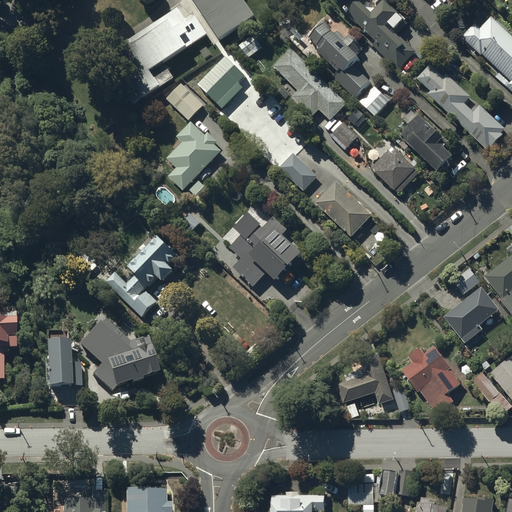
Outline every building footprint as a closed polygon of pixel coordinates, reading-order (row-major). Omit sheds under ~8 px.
[(191,0),(221,43),(255,19),(241,0),(191,0)] [(368,5),(362,0),(356,0),(344,13),(377,44),(374,47),(399,71),(416,53),(396,34),(405,24),(382,1),(377,6),(368,5)] [(111,57),(142,104),(175,82),(165,68),(209,38),(195,17),(187,22),(179,11),(111,57)] [(511,37),(493,20),(481,32),(476,27),(463,40),(511,84),(508,88),(511,92),(511,37)] [(334,36),(324,27),(310,40),(320,50),(317,53),(341,77),(337,80),(356,99),(371,84),(354,68),(360,61),(357,58),(364,51),(349,37),(346,40),(338,32),(334,36)] [(262,50),(254,38),(241,47),(250,59),(262,50)] [(346,107),(292,53),(275,69),(300,93),(294,99),(313,118),(320,110),(331,121),(346,107)] [(246,79),(226,60),(199,88),(224,111),(244,91),(239,86),(246,79)] [(431,97),(488,152),(506,133),(481,109),(474,116),(464,106),(470,100),(448,79),(445,82),(431,68),(419,80),(433,94),(431,97)] [(203,108),(182,88),(168,102),(190,122),(203,108)] [(389,103),(375,90),(362,104),(376,117),(389,103)] [(448,147),(420,120),(402,139),(439,175),(452,162),(443,152),(448,147)] [(358,139),(344,126),(334,136),(349,149),(358,139)] [(192,127),(180,139),(185,145),(169,161),(180,171),(172,179),(184,191),(220,154),(213,148),(216,145),(208,137),(205,140),(192,127)] [(419,176),(393,151),(373,171),(398,196),(419,176)] [(316,179),(294,157),(282,170),(304,191),(316,179)] [(199,184),(191,193),(199,201),(208,192),(199,184)] [(372,218),(337,186),(319,206),(353,239),(372,218)] [(200,225),(190,215),(180,225),(191,235),(200,225)] [(288,233),(274,220),(264,231),(249,217),(235,232),(243,240),(233,250),(244,261),(235,271),(255,289),(267,277),(277,286),(304,259),(283,239),(288,233)] [(131,270),(138,277),(129,285),(118,275),(109,284),(145,319),(159,304),(150,295),(144,301),(141,297),(150,288),(152,290),(161,281),(167,286),(179,274),(173,268),(182,259),(161,239),(131,270)] [(511,258),(484,279),(502,302),(511,294),(511,258)] [(464,296),(480,284),(470,271),(455,284),(464,296)] [(499,313),(482,291),(445,320),(466,346),(483,333),(479,329),(499,313)] [(511,294),(502,302),(511,315),(511,294)] [(107,321),(83,347),(105,367),(96,376),(114,393),(119,389),(161,375),(150,339),(133,344),(107,321)] [(19,322),(0,322),(0,382),(6,383),(6,352),(19,352),(19,322)] [(84,388),(82,365),(75,365),(73,344),(50,346),(52,390),(84,388)] [(461,387),(435,350),(425,357),(421,351),(410,359),(414,366),(404,373),(419,395),(422,393),(437,414),(452,404),(447,397),(461,387)] [(393,402),(379,357),(363,362),(369,379),(339,388),(345,405),(377,395),(380,406),(393,402)] [(511,361),(493,376),(511,399),(511,361)] [(499,394),(484,375),(474,383),(499,414),(510,405),(500,393),(499,394)] [(411,411),(404,391),(395,394),(402,414),(411,411)] [(395,500),(399,474),(385,472),(381,497),(395,500)] [(374,511),(374,487),(350,488),(350,507),(365,506),(364,511),(374,511)] [(166,494),(130,494),(129,511),(173,511),(174,505),(166,505),(166,494)] [(325,511),(325,500),(299,499),(299,497),(289,497),(289,499),(274,499),(273,511),(325,511)] [(436,504),(421,501),(419,511),(446,511),(447,511),(435,510),(436,504)] [(493,511),(495,504),(481,501),(480,506),(468,503),(466,511),(493,511)] [(94,511),(95,503),(67,503),(66,511),(94,511)]
